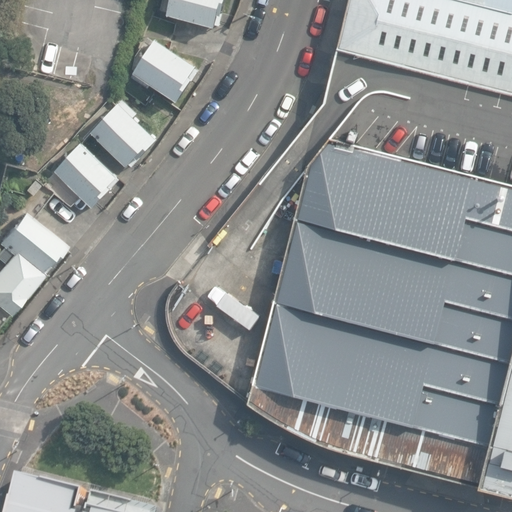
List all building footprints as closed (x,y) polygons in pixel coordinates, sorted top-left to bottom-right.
[(223,0),(167,0),(165,13),(217,26),(223,0)] [(511,91),(511,0),(351,0),(339,48),(511,91)] [(200,69),(158,40),(135,72),(177,102),(200,69)] [(511,91),(339,48),(324,103),(223,230),(251,251),(310,166),(250,403),(286,425),(310,437),(345,450),(511,493),(511,91)] [(159,139),(122,104),(94,133),(132,168),(159,139)] [(122,179),(86,143),(58,172),(94,207),(122,179)] [(66,244),(29,209),(2,237),(17,251),(39,272),(66,244)] [(39,272),(17,251),(0,271),(0,305),(11,315),(43,276),(39,272)] [(85,487),(23,471),(11,511),(162,511),(164,508),(97,491),(92,509),(80,506),(85,487)]
